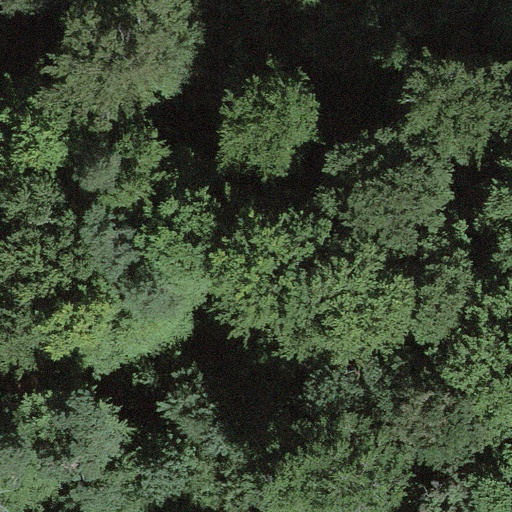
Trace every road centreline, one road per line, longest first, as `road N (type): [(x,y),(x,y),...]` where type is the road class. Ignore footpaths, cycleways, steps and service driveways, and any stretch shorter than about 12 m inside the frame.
road 1 (track): [(511,278),(99,108),(0,86)]
road 2 (track): [(0,279),(17,241),(0,160)]
